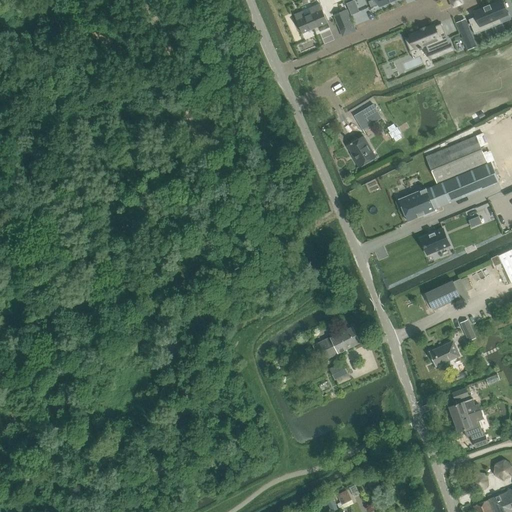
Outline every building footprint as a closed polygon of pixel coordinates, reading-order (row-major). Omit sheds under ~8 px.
[(347,3),(352,15),(360,12),(360,11),(359,12),(354,1),(347,4),(347,3)] [(476,17),(469,20),(475,34),(502,23),(500,18),(507,16),(501,1),(490,5),(490,4),(490,5),(484,8),(484,7),(484,8),(474,12),(476,17)] [(301,12),(294,15),(302,33),(312,30),(328,23),(320,4),(301,12)] [(356,31),(347,10),(334,15),(343,37),(356,31)] [(405,38),(411,52),(420,48),(420,50),(422,49),(422,47),(426,45),(426,46),(429,53),(438,49),(439,51),(440,51),(441,55),(453,50),(442,24),(435,27),(434,25),(427,27),(427,26),(426,27),(426,28),(421,30),(421,29),(420,29),(421,30),(410,34),(411,36),(406,39),(405,38)] [(469,28),(461,32),(467,46),(475,42),(469,28)] [(354,116),(363,130),(382,119),(373,104),(354,116)] [(392,139),(393,138),(396,142),(402,138),(400,134),(401,133),(398,127),(396,128),(394,124),(387,128),(390,132),(388,132),(392,139)] [(353,155),(352,155),(359,167),(376,157),(363,136),(348,146),(353,155)] [(476,136),(426,157),(437,185),(427,190),(435,209),(500,182),(492,163),(488,164),(476,136)] [(426,188),(399,199),(408,222),(424,215),(424,217),(436,212),(436,210),(435,209),(427,190),(426,188)] [(471,220),(474,227),(482,223),(479,216),(471,220)] [(429,235),(421,238),(428,254),(450,245),(443,229),(435,232),(429,234),(429,235)] [(511,249),(499,255),(511,283),(511,249)] [(452,280),(425,293),(433,311),(461,298),(462,302),(470,298),(460,278),(453,282),(452,280)] [(473,332),(468,320),(461,323),(469,341),(476,338),(473,332)] [(352,326),(314,345),(322,362),(360,343),(352,326)] [(454,341),(429,352),(436,367),(461,355),(454,341)] [(344,362),(330,368),(336,380),(350,373),(344,362)] [(498,375),(486,379),(488,385),(500,381),(498,375)] [(466,389),(453,393),(455,400),(469,395),(466,389)] [(463,402),(450,407),(454,419),(481,410),(479,404),(475,405),(473,398),(463,402)] [(481,410),(454,419),(458,432),(464,430),(467,437),(472,436),(473,439),(483,436),(485,435),(484,431),(483,432),(479,421),(484,419),(483,415),(481,410)] [(485,435),(483,436),(473,439),(476,447),(488,443),(485,435)] [(511,476),(511,463),(505,459),(495,463),(494,475),(503,481),(511,476)] [(476,492),(478,492),(489,488),(489,486),(488,474),(476,471),(474,472),(469,482),(469,483),(476,492)] [(385,483),(380,472),(364,480),(369,491),(385,483)] [(511,511),(511,489),(474,506),(476,511),(511,511)]
